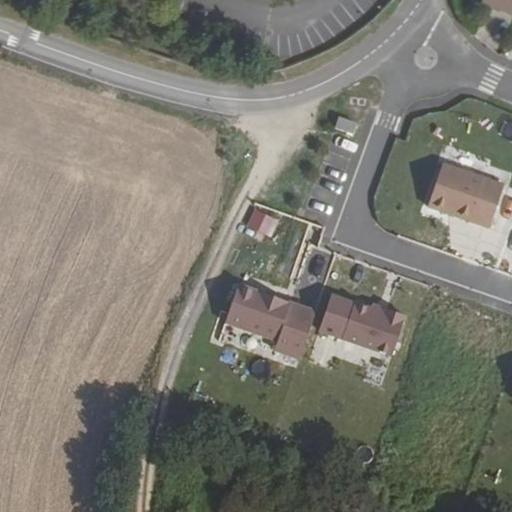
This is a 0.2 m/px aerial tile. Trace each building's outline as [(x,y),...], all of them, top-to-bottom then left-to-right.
[(476,0),(505,14),(510,3),(511,0),(476,0)] [(335,129),(352,135),(355,126),(338,120),(335,129)] [(415,204),(476,226),(491,184),(430,162),(415,204)] [(246,226),(270,238),(279,220),(255,208),(246,226)] [(212,316),(264,335),(278,298),(225,279),(212,316)] [(328,336),(377,354),(392,314),(359,302),(357,306),(341,300),(328,336)] [(511,360),(498,398),(511,402),(511,360)]
